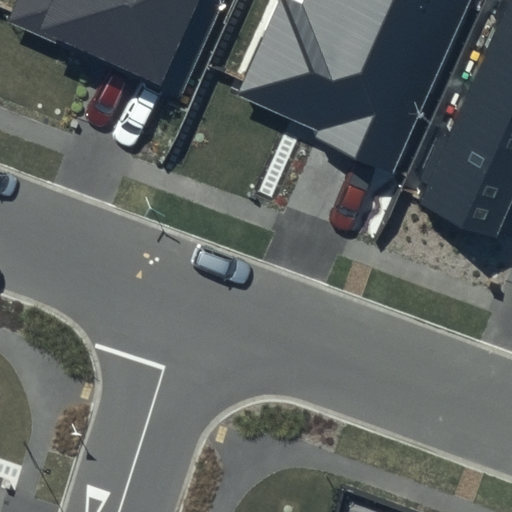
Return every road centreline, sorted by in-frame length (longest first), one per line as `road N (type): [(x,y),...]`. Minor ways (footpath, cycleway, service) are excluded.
road 1 (residential): [(188,304),(511,419)]
road 2 (residential): [(121,511),(188,304)]
road 3 (residential): [(0,234),(188,304)]
